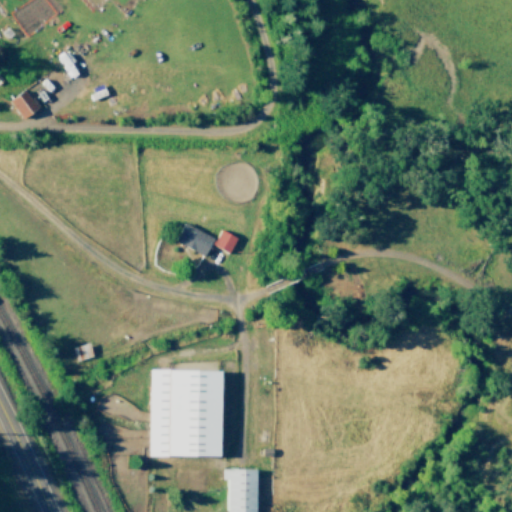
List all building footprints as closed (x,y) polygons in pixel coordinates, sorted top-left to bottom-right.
[(21,120),(38,108),(25,90),(8,101),(21,120)] [(182,222),(215,239),(220,230),(236,238),(228,255),(210,245),(202,260),(171,244),(182,222)] [(71,347),(87,343),(91,358),(75,362),(71,347)] [(148,370),(221,371),(219,459),(146,457),(148,370)] [(220,470),(254,470),(253,511),(227,511),(227,481),(220,481),(220,470)]
